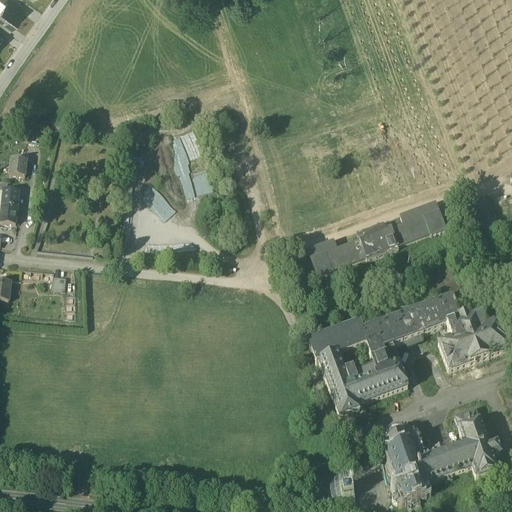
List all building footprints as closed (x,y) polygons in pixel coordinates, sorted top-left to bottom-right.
[(0,19),(13,29),(23,15),(6,3),(0,11),(0,19)] [(9,179),(25,181),(27,164),(11,162),(9,179)] [(3,194),(1,210),(1,211),(0,210),(0,226),(15,228),(17,212),(19,196),(6,195),(3,194)] [(478,246),(488,242),(501,237),(500,233),(487,199),(465,208),(437,218),(439,224),(467,214),(478,246)] [(444,237),(439,224),(437,218),(434,210),(399,223),(402,231),(385,237),(358,248),(335,256),(331,247),(306,257),(316,284),(331,279),(331,277),(364,265),(365,269),(378,264),(386,285),(384,285),(387,293),(389,292),(397,316),(307,349),(315,369),(318,368),(339,424),(364,415),(362,410),(406,393),(391,352),(446,331),(450,344),(437,348),(448,377),(467,369),(468,371),(489,363),(489,361),(508,354),(497,327),(495,328),(485,332),(480,318),(467,323),(464,316),(462,311),(464,310),(458,293),(451,273),(422,284),(429,304),(403,313),(395,290),(396,290),(394,282),(392,282),(384,262),(398,257),(396,253),(429,241),(430,243),(444,237)] [(0,305),(9,306),(11,286),(0,284),(0,305)] [(494,304),(464,316),(467,323),(480,318),(490,315),(495,328),(497,327),(500,327),(495,313),(497,312),(494,304)] [(420,462),(417,454),(411,455),(423,489),(443,482),(445,486),(452,484),(451,479),(471,472),(475,482),(496,475),(491,460),(500,457),(496,446),(487,450),(478,424),(474,413),(454,420),(458,431),(457,431),(463,448),(442,455),(441,452),(434,455),(434,457),(420,462)] [(426,497),(423,489),(411,455),(409,449),(405,451),(401,441),(403,440),(402,439),(400,440),(396,438),(396,436),(395,436),(395,438),(390,439),(388,438),(387,439),(389,440),(387,445),(385,444),(385,446),(386,446),(390,456),(386,457),(385,456),(384,458),(387,459),(390,467),(388,468),(391,479),(393,478),(396,486),(394,487),(395,488),(397,488),(399,495),(397,496),(398,497),(394,498),(392,503),(393,506),(397,508),(401,506),(401,507),(403,506),(403,507),(404,507),(405,509),(406,508),(405,506),(425,499),(425,501),(427,501),(426,499),(426,498),(428,497),(428,496),(426,497)] [(409,449),(411,455),(417,454),(411,436),(402,439),(403,440),(401,441),(405,451),(409,449)]
